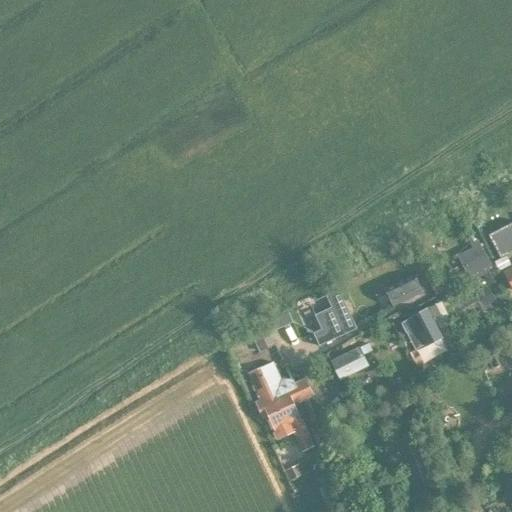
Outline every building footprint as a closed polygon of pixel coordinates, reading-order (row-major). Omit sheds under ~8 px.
[(511,225),(509,219),(485,231),(496,254),(511,245),(511,225)] [(470,273),(472,277),(489,269),(474,238),(460,246),(463,251),(455,255),(466,275),(470,273)] [(491,260),(495,269),(507,263),(502,254),(491,260)] [(511,264),(503,269),(511,287),(511,264)] [(391,303),(421,290),(410,268),(381,283),(391,303)] [(451,268),(440,275),(446,286),(457,280),(451,268)] [(481,275),(485,284),(496,279),(491,270),(481,275)] [(442,279),(430,285),(434,293),(446,286),(442,279)] [(485,302),(492,299),(484,286),(467,296),(464,290),(453,297),(456,303),(450,307),(455,315),(471,307),(474,314),(488,307),(485,302)] [(318,328),(309,332),(315,344),(353,327),(335,288),(322,294),(327,306),(311,313),(318,328)] [(444,296),(437,300),(441,307),(449,303),(444,296)] [(405,317),(398,322),(412,347),(421,342),(422,344),(438,335),(430,320),(433,319),(437,326),(448,320),(441,307),(437,300),(426,306),(426,305),(405,317)] [(396,309),(389,313),(391,317),(398,313),(396,309)] [(265,320),(267,326),(269,329),(290,320),(285,311),(265,320)] [(248,335),(254,350),(274,341),(269,329),(267,326),(248,335)] [(325,360),(335,379),(364,364),(354,345),(325,360)] [(499,366),(491,348),(473,356),(481,374),(499,366)] [(263,415),(269,429),(268,430),(272,439),(288,431),(297,451),(311,444),(303,429),(291,403),(299,399),(292,382),(290,383),(288,378),(276,377),(269,361),(242,372),(254,400),(253,400),(259,417),(263,415)] [(291,381),(299,399),(310,394),(299,377),(291,381)] [(445,466),(459,460),(448,436),(434,442),(445,466)] [(407,449),(420,482),(433,477),(420,444),(407,449)] [(291,464),(281,469),(286,479),(296,474),(291,464)] [(493,498),(511,490),(511,467),(511,465),(485,476),(493,498)]
